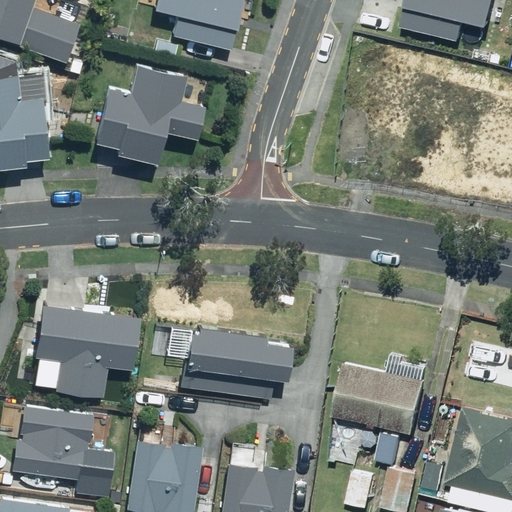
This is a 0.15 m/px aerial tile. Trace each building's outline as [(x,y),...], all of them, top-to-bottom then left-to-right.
[(26,0),(0,0),(0,40),(61,63),(75,24),(25,5),(26,0)] [(241,0),(167,0),(165,10),(179,13),(175,33),(223,45),(229,24),(235,24),(241,0)] [(498,0),(415,0),(408,30),(468,44),(472,25),(492,30),(498,0)] [(103,85),(95,127),(158,139),(161,126),(197,133),(208,76),(138,62),(132,90),(103,85)] [(511,96),(390,68),(375,131),(511,162),(511,96)] [(0,155),(43,153),(39,96),(16,98),(14,75),(0,75),(0,155)] [(131,313),(31,302),(26,354),(57,357),(53,389),(100,394),(103,369),(125,371),(131,313)] [(258,331),(155,321),(152,354),(174,357),(171,387),(268,397),(269,380),(279,381),(283,342),(257,340),(258,331)] [(342,362),(331,416),(410,434),(422,380),(342,362)] [(511,456),(511,416),(461,405),(442,483),(511,500),(511,462),(511,456)] [(86,415),(15,409),(14,431),(16,432),(16,438),(9,437),(7,471),(81,476),(86,415)] [(135,439),(130,438),(122,510),(141,511),(192,511),(199,446),(170,443),(173,421),(138,417),(135,439)] [(372,426),(341,425),(340,464),(356,465),(356,449),(371,450),(372,426)] [(430,444),(385,438),(382,465),(386,465),(381,504),(411,508),(416,472),(426,473),(430,444)] [(227,461),(221,461),(217,511),(286,511),(290,469),(260,466),(262,444),(229,441),(227,461)] [(375,474),(353,468),(344,500),(366,506),(375,474)] [(63,511),(64,505),(0,498),(0,511),(63,511)]
